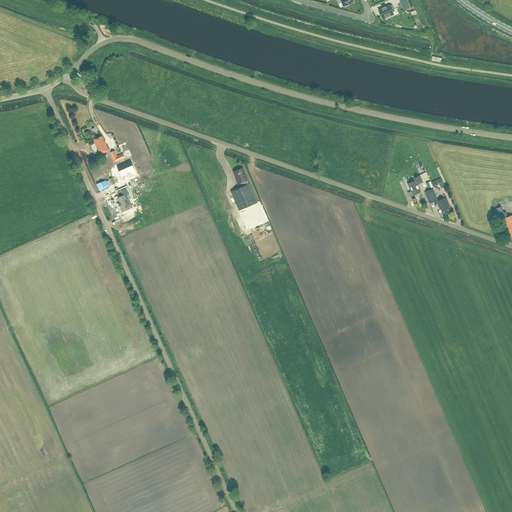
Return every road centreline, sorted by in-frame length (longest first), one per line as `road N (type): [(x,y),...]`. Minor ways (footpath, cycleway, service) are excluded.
road 1 (unclassified): [(66,76),(86,95),(511,246)]
road 2 (unclassified): [(511,137),(303,96),(126,37),(95,46),(66,76)]
road 3 (unclassified): [(235,511),(45,88)]
